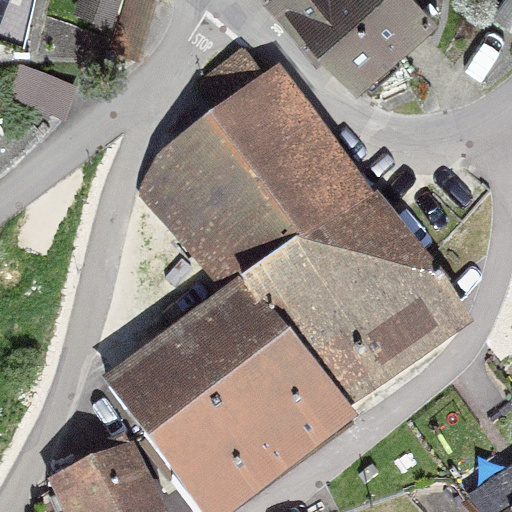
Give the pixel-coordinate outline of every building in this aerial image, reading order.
[(81,0),(78,11),(109,21),(116,0),(81,0)] [(153,0),(127,0),(114,50),(138,56),(153,0)] [(268,0),(318,55),(327,47),(355,78),(360,74),(371,86),(400,61),(390,49),(432,14),(419,0),(268,0)] [(511,0),(505,0),(494,18),(511,30),(511,0)] [(238,292),(367,202),(276,78),(264,85),(242,54),(203,85),(224,115),(155,164),(143,187),(233,296),(238,292)] [(70,82),(22,66),(11,97),(60,113),(70,82)] [(437,285),(431,289),(367,202),(238,292),(289,350),(341,410),(458,326),(434,293),(440,289),(437,285)] [(162,462),(221,419),(212,407),(283,355),(289,350),(238,292),(233,296),(108,386),(162,462)] [(221,419),(162,462),(175,480),(171,483),(193,511),(221,511),(348,420),(341,410),(289,350),(283,355),(212,407),(221,419)] [(511,511),(511,439),(453,481),(474,511),(511,511)] [(81,478),(57,488),(67,511),(155,511),(124,441),(74,462),(81,478)]
